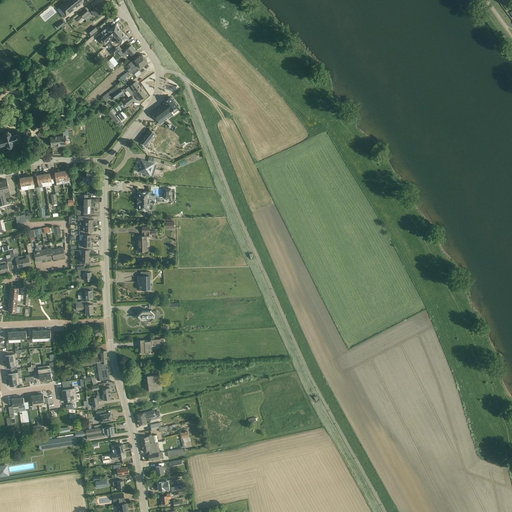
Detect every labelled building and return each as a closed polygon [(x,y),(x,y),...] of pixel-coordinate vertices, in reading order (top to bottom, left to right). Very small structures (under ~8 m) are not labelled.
[(87,0),(69,0),(60,8),(66,16),(84,1),(85,2),(87,0)] [(98,16),(100,14),(104,11),(99,5),(93,10),(94,11),(92,13),(95,16),(96,14),(98,16)] [(85,20),(88,17),(83,12),(80,14),(81,15),(80,17),(80,16),(77,19),(79,22),(84,18),(85,20)] [(104,35),(99,39),(105,45),(109,41),(115,47),(110,51),(114,56),(118,53),(121,50),(119,46),(128,38),(116,25),(111,29),(108,26),(101,33),(103,34),(104,35)] [(131,55),(133,54),(136,51),(131,45),(126,50),(124,48),(118,53),(121,56),(124,54),(125,55),(128,52),(131,55)] [(141,54),(130,62),(131,63),(128,64),(129,65),(131,67),(128,69),(127,70),(131,74),(134,71),(137,69),(138,70),(141,68),(148,63),(141,54)] [(118,76),(125,71),(122,66),(114,71),(118,76)] [(125,90),(120,89),(123,92),(125,92),(127,91),(128,91),(131,95),(141,88),(136,82),(125,90)] [(139,101),(140,101),(146,96),(141,88),(134,94),(139,101)] [(123,92),(120,89),(112,95),(115,99),(123,93),(123,92)] [(131,95),(124,101),(127,106),(135,100),(131,95)] [(178,107),(171,97),(163,102),(164,103),(151,113),(159,124),(172,114),(171,112),(178,107)] [(111,111),(108,114),(116,124),(117,123),(119,121),(120,121),(115,115),(115,114),(111,111)] [(123,111),(117,116),(121,122),(125,119),(126,118),(124,115),(123,114),(125,114),(123,111)] [(66,145),(66,136),(69,136),(68,128),(65,129),(60,130),(61,136),(50,137),(51,146),(66,145)] [(156,134),(153,132),(149,129),(139,141),(146,146),(149,142),(156,134)] [(29,136),(27,131),(26,132),(26,131),(21,132),(22,133),(21,133),(18,131),(17,131),(14,132),(11,132),(9,130),(8,130),(5,131),(4,134),(4,135),(1,135),(0,135),(0,148),(7,147),(10,148),(13,148),(14,147),(15,145),(15,144),(20,142),(21,142),(23,138),(29,136)] [(138,171),(142,173),(146,174),(151,175),(154,176),(159,178),(161,171),(156,169),(153,169),(154,164),(153,164),(148,162),(146,161),(141,160),(140,163),(141,164),(140,165),(138,171)] [(87,184),(91,184),(96,184),(96,177),(97,177),(97,169),(87,169),(87,174),(87,177),(87,184)] [(68,170),(61,171),(63,182),(63,183),(69,182),(70,186),(73,186),(72,179),(69,179),(68,170)] [(61,171),(55,172),(56,183),(57,184),(63,183),(63,182),(61,171)] [(50,173),(44,174),(46,186),(52,185),(50,173)] [(44,174),(37,175),(39,187),(46,186),(44,174)] [(34,184),(33,181),(32,176),(26,177),(27,185),(28,189),(33,188),(34,192),(37,192),(38,193),(37,187),(34,188),(34,184)] [(28,189),(27,185),(26,177),(20,178),(20,183),(21,186),(22,190),(28,189)] [(9,190),(8,185),(7,180),(0,181),(0,205),(7,204),(6,198),(11,197),(9,190)] [(171,189),(163,188),(163,199),(171,199),(171,189)] [(149,210),(149,198),(149,192),(139,192),(139,197),(137,197),(137,204),(139,204),(139,210),(149,210)] [(84,198),(84,205),(91,205),(91,202),(94,202),(94,199),(91,199),(91,194),(86,194),(84,194),(84,198)] [(25,214),(16,216),(16,219),(21,218),(22,220),(20,220),(21,223),(27,222),(25,214)] [(92,216),(85,216),(78,216),(78,219),(85,219),(85,222),(84,222),(84,225),(92,225),(92,222),(94,222),(94,219),(92,219),(92,216)] [(79,231),(79,234),(80,234),(84,235),(84,234),(87,235),(87,234),(91,235),(91,232),(93,232),(93,229),(92,229),(92,225),(84,225),(83,228),(81,229),(81,231),(79,231)] [(138,251),(143,251),(146,251),(146,236),(150,236),(149,227),(142,227),(142,233),(143,233),(143,236),(138,236),(139,246),(137,246),(138,251)] [(83,247),(83,246),(79,246),(79,250),(82,250),(82,252),(80,252),(80,256),(89,256),(89,253),(90,253),(91,250),(86,250),(87,247),(83,247)] [(63,247),(57,249),(59,258),(65,257),(63,247)] [(51,248),(53,258),(53,260),(59,258),(57,249),(52,250),(51,248)] [(18,253),(14,254),(13,249),(9,250),(11,257),(15,256),(16,260),(17,262),(18,267),(24,266),(23,259),(22,256),(18,257),(18,253)] [(31,265),(30,260),(29,257),(29,254),(22,256),(23,259),(24,266),(31,265)] [(89,259),(89,256),(80,256),(80,265),(87,264),(87,262),(90,262),(90,259),(89,259)] [(12,263),(11,258),(6,259),(7,261),(4,261),(0,262),(1,265),(2,272),(9,271),(8,264),(12,263)] [(78,270),(78,276),(79,276),(79,279),(84,279),(84,281),(91,280),(91,272),(84,272),(81,270),(82,270),(82,269),(78,270)] [(150,276),(138,276),(138,282),(139,282),(140,285),(139,285),(139,290),(144,290),(146,290),(150,290),(150,289),(149,289),(149,280),(150,280),(150,276)] [(82,295),(78,295),(78,299),(82,299),(89,299),(90,299),(92,299),(92,290),(88,290),(88,287),(92,286),(81,288),(81,292),(83,292),(83,295),(82,295)] [(86,314),(88,314),(93,314),(93,304),(86,305),(86,301),(81,302),(76,302),(76,310),(86,309),(86,314)] [(143,321),(151,321),(156,315),(150,311),(142,311),(137,316),(143,321)] [(141,353),(146,352),(150,352),(151,352),(150,349),(152,349),(152,347),(161,346),(160,342),(162,342),(162,339),(155,339),(150,339),(151,341),(140,341),(141,353)] [(99,363),(106,363),(107,363),(106,351),(101,351),(93,351),(94,355),(78,355),(79,365),(97,364),(97,366),(100,365),(99,363)] [(16,360),(6,361),(7,368),(11,367),(11,370),(17,369),(17,366),(16,360)] [(49,365),(44,366),(46,379),(52,378),(51,372),(54,372),(53,362),(49,363),(49,365)] [(105,380),(110,379),(107,366),(106,363),(99,363),(100,365),(97,366),(100,380),(105,380)] [(44,366),(38,367),(40,380),(46,379),(44,366)] [(149,391),(154,390),(161,389),(159,374),(147,376),(149,391)] [(99,385),(92,386),(92,391),(97,390),(98,395),(99,395),(110,393),(109,388),(99,389),(99,385)] [(75,388),(62,390),(63,396),(76,394),(75,388)] [(99,395),(92,396),(93,407),(94,410),(97,410),(96,406),(98,406),(97,401),(111,399),(110,393),(99,395)] [(43,394),(37,395),(39,405),(45,404),(48,403),(48,397),(44,398),(43,394)] [(76,394),(63,396),(64,402),(77,400),(76,394)] [(139,425),(144,424),(147,423),(146,419),(156,416),(154,410),(144,413),(144,412),(136,414),(139,425)] [(105,414),(104,411),(96,412),(97,415),(98,422),(101,421),(101,422),(104,421),(105,422),(109,421),(109,420),(112,420),(111,413),(105,414)] [(89,429),(86,430),(87,439),(103,437),(105,436),(108,436),(108,435),(114,434),(113,426),(106,427),(103,427),(102,427),(99,428),(91,429),(89,429)] [(181,434),(179,435),(181,441),(183,440),(184,443),(191,441),(188,431),(180,433),(181,434)] [(145,437),(141,438),(142,444),(149,442),(149,443),(152,443),(154,443),(158,442),(157,435),(153,435),(145,437)] [(58,438),(43,440),(44,448),(65,446),(65,443),(76,441),(76,438),(76,436),(75,436),(73,436),(65,437),(64,437),(58,437),(58,438)] [(149,442),(142,444),(143,451),(148,451),(148,454),(149,461),(154,460),(160,459),(159,458),(164,458),(163,452),(160,452),(158,442),(154,443),(152,443),(149,443),(149,442)] [(124,444),(111,446),(112,450),(117,449),(117,452),(125,451),(124,444)] [(184,454),(184,452),(183,448),(167,451),(168,457),(184,454)] [(111,454),(102,455),(103,460),(113,458),(113,460),(126,458),(125,451),(111,453),(111,454)] [(122,468),(121,467),(121,464),(113,465),(113,468),(115,469),(116,473),(114,475),(115,477),(119,477),(119,475),(129,474),(128,467),(122,468)] [(167,469),(166,465),(163,466),(156,467),(157,475),(164,474),(163,470),(167,469)] [(96,481),(97,488),(108,486),(107,480),(96,481)] [(118,489),(120,489),(125,488),(124,480),(113,482),(113,485),(117,484),(118,489)] [(169,489),(168,484),(168,481),(164,482),(163,482),(158,483),(159,490),(169,489)] [(170,495),(174,495),(175,496),(184,495),(183,492),(174,493),(170,493),(167,494),(167,496),(161,496),(161,499),(160,499),(161,504),(166,503),(168,503),(168,499),(171,498),(170,495)] [(118,511),(128,511),(127,503),(123,504),(122,500),(124,500),(123,494),(113,495),(114,501),(116,501),(116,506),(118,506),(118,511)]
